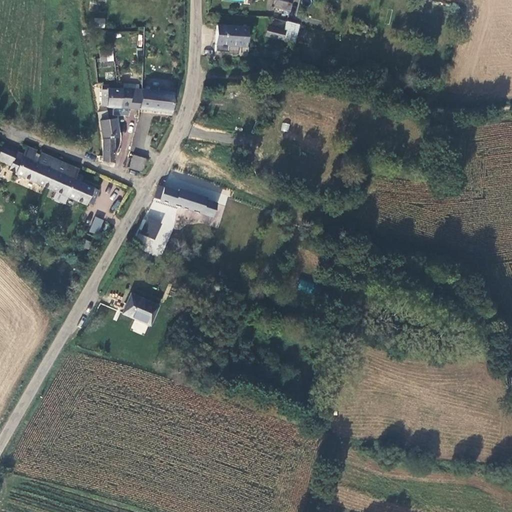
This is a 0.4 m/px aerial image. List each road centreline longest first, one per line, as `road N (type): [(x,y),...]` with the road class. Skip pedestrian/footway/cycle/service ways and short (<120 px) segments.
road 1 (unclassified): [(0,446),(169,149),(188,100),(197,0)]
road 2 (track): [(511,106),(423,107),(339,76),(193,73)]
road 3 (track): [(0,112),(146,188)]
